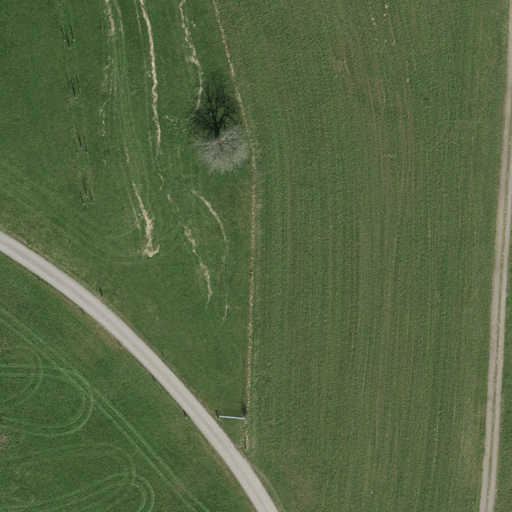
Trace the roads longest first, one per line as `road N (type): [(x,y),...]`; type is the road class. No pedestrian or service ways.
road 1 (track): [(485,511),(511,43)]
road 2 (unclassified): [(0,246),(113,321),(266,494),(272,511)]
